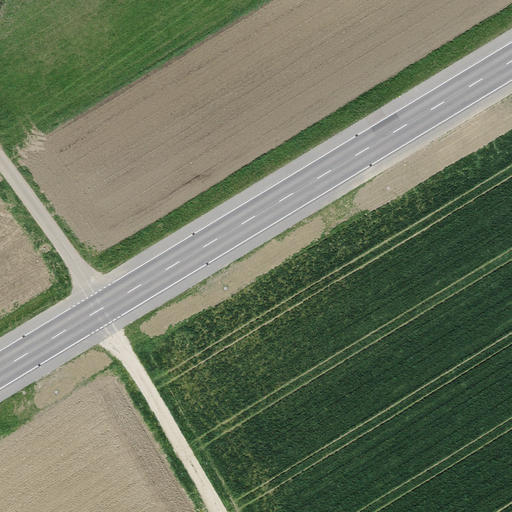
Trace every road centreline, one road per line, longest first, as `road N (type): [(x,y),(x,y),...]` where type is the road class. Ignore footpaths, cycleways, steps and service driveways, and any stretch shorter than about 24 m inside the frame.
road 1 (primary): [(0,369),(511,60)]
road 2 (track): [(218,511),(77,265),(0,158)]
